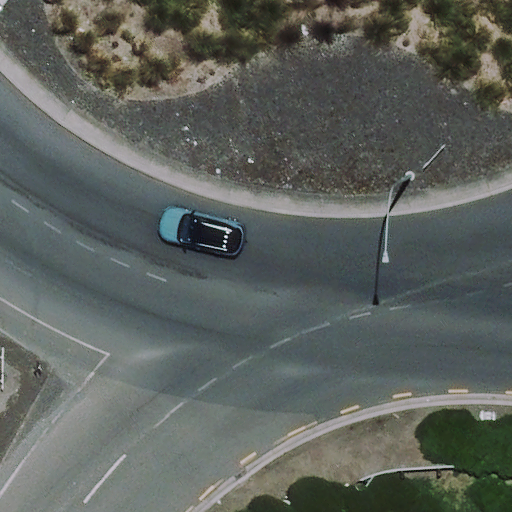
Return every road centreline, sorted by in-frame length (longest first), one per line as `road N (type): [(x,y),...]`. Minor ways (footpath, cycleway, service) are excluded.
road 1 (trunk): [(323,307),(170,280),(63,234),(0,193)]
road 2 (secondary): [(323,307),(187,397),(112,465),(81,511)]
road 3 (trunk): [(511,281),(427,302),(323,307)]
